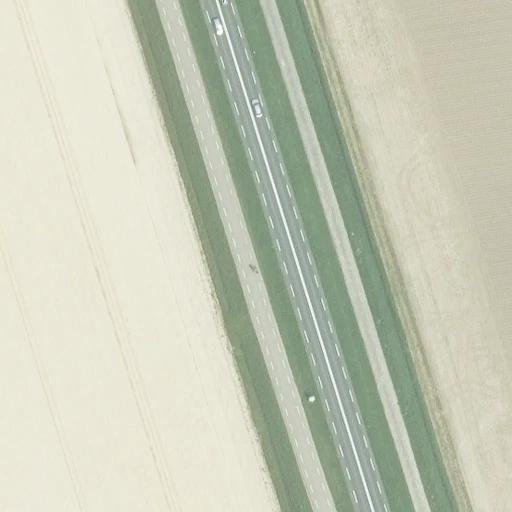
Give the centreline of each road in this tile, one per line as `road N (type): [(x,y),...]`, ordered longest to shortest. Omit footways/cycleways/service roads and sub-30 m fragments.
road 1 (unclassified): [(326,511),(166,0)]
road 2 (primary): [(215,0),(372,511)]
road 3 (unclassified): [(422,511),(266,0)]
